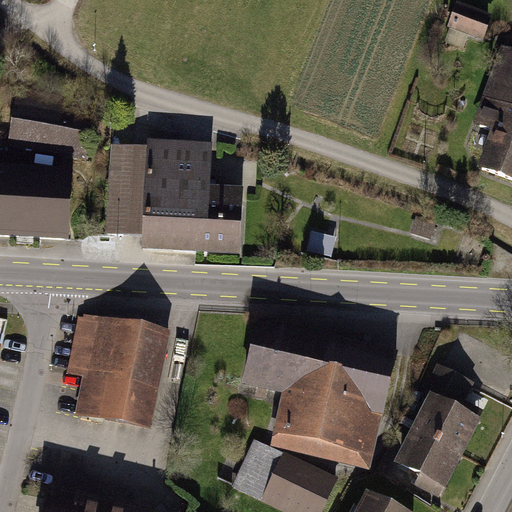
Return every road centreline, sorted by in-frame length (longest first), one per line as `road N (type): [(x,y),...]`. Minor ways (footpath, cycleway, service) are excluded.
road 1 (residential): [(50,39),(136,92),(442,187),(511,217)]
road 2 (tertiary): [(511,303),(54,278)]
road 3 (residential): [(54,278),(4,511)]
